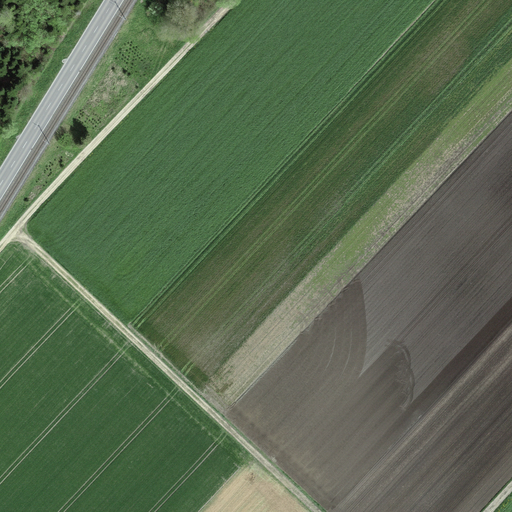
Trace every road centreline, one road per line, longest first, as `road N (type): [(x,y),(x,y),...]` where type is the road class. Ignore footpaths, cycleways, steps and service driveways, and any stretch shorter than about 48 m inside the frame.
road 1 (track): [(317,511),(16,229)]
road 2 (track): [(232,0),(0,247)]
road 3 (secondary): [(0,182),(114,0)]
